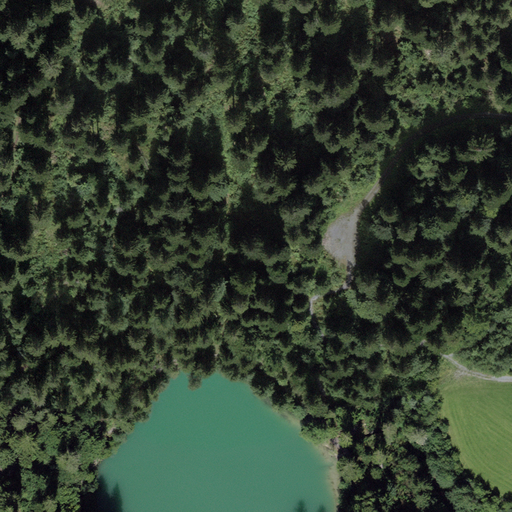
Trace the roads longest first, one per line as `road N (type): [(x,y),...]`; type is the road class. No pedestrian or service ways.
road 1 (track): [(511,118),(489,113),(441,122),(409,139),(341,246)]
road 2 (track): [(511,381),(487,380),(411,341),(312,360)]
